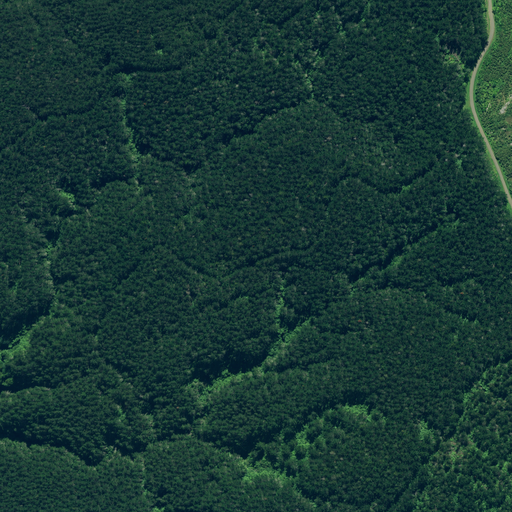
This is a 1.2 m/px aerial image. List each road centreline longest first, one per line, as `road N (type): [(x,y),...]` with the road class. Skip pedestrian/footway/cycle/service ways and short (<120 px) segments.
road 1 (track): [(239,0),(215,34),(170,69),(120,68),(96,101),(40,117),(0,146)]
road 2 (track): [(379,511),(394,505),(454,427),(494,358),(511,357)]
